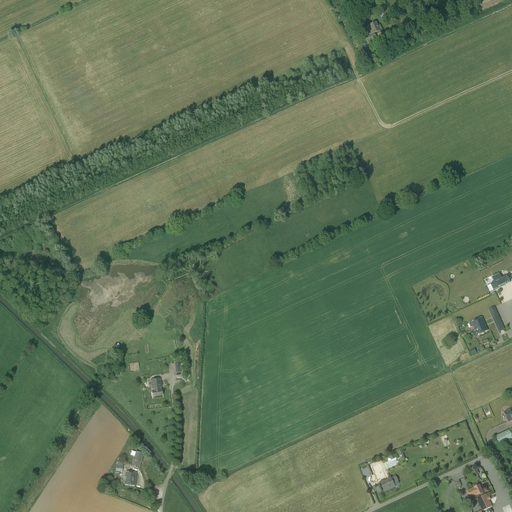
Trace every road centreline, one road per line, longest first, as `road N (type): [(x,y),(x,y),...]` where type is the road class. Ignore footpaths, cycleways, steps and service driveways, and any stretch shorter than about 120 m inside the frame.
road 1 (track): [(508,337),(450,368),(487,456)]
road 2 (unclassified): [(369,511),(511,445)]
